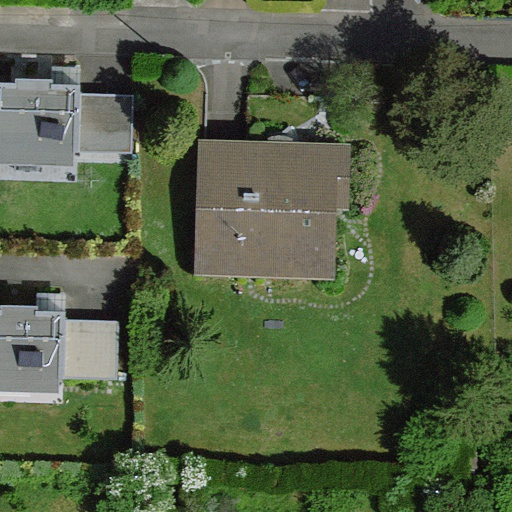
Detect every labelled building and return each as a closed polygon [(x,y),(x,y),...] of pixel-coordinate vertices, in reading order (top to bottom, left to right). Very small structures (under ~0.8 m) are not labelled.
[(76,89),(0,87),(0,161),(74,163),(75,149),(76,89)] [(128,91),(76,89),(75,149),(126,150),(128,91)] [(349,201),(350,137),(197,133),(193,267),(332,272),(334,201),(349,201)] [(57,313),(0,312),(0,391),(57,392),(57,376),(57,318),(57,313)] [(117,319),(57,318),(57,376),(116,377),(117,319)]
